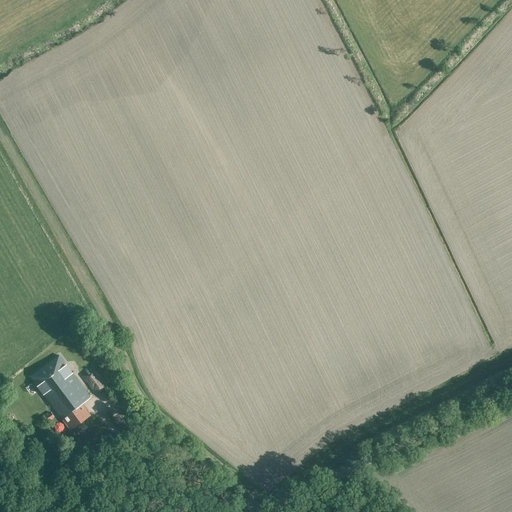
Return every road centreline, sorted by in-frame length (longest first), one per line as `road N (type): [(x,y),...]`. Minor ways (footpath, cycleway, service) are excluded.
road 1 (unclassified): [(269,511),(511,388)]
road 2 (track): [(511,361),(352,442),(305,480),(302,495)]
